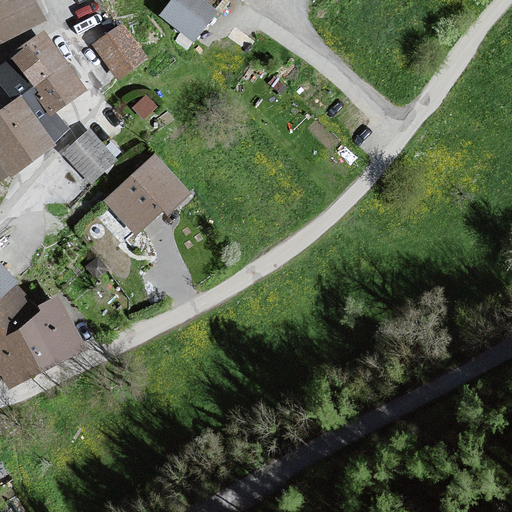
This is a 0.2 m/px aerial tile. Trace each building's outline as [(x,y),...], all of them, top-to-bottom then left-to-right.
[(0,0),(0,36),(37,17),(28,0),(0,0)] [(210,9),(198,0),(156,0),(149,10),(187,39),(210,9)] [(115,18),(86,40),(111,72),(139,50),(115,18)] [(70,109),(23,51),(0,69),(0,102),(30,141),(70,109)] [(0,116),(0,190),(40,159),(4,114),(0,116)] [(113,158),(84,133),(60,161),(90,186),(113,158)] [(180,187),(145,150),(97,195),(128,227),(151,205),(156,210),(180,187)] [(0,297),(15,282),(0,267),(0,297)] [(0,314),(0,382),(80,345),(51,283),(19,298),(21,303),(0,314)]
